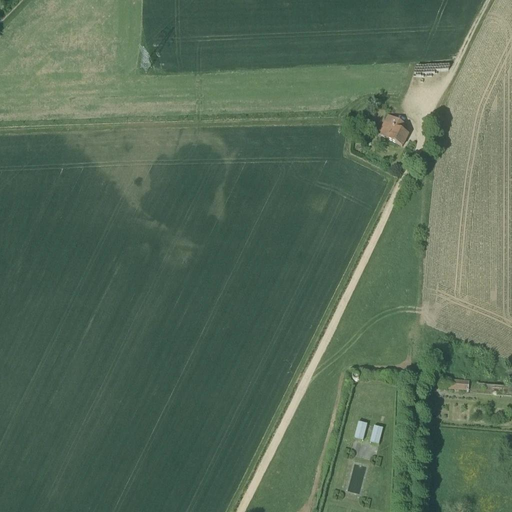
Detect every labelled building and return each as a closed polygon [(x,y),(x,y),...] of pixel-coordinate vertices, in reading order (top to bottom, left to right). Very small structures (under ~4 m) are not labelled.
[(405,131),(387,121),(377,140),(402,153),(409,141),(402,137),(405,131)] [(355,390),(356,390),(358,390),(359,389),(360,388),(360,386),(360,385),(359,383),(358,382),(357,382),(355,382),(354,382),(353,383),(352,384),(352,385),(352,386),(352,387),(353,389),(354,390),(355,390)] [(441,386),(441,396),(468,398),(469,388),(441,386)] [(358,429),(354,445),(362,448),(367,431),(358,429)] [(374,433),(370,449),(378,451),(382,435),(374,433)]
